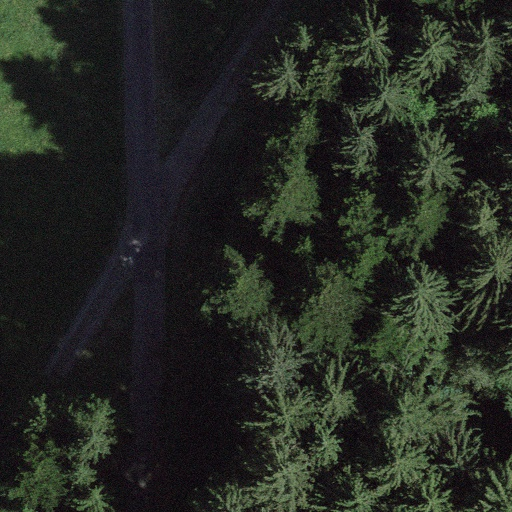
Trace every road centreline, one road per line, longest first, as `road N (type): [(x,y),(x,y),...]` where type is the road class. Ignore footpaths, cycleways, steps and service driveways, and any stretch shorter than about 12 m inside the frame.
road 1 (unclassified): [(137,0),(145,233),(96,511)]
road 2 (track): [(145,233),(0,492)]
